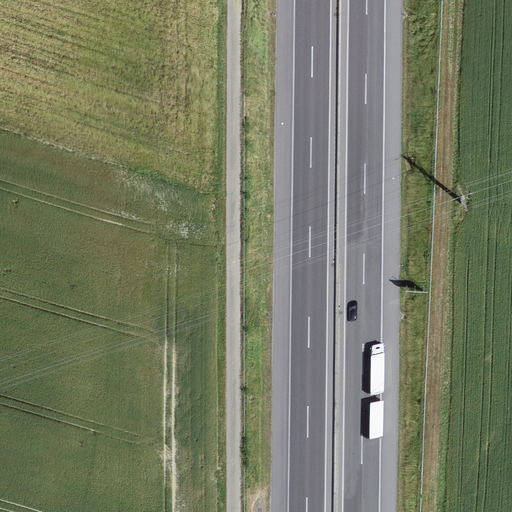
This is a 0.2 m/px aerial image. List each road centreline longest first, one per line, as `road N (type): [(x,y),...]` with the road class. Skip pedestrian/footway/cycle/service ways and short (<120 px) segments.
road 1 (motorway): [(313,0),(307,511)]
road 2 (motorway): [(361,511),(367,0)]
road 3 (track): [(234,0),(234,511)]
